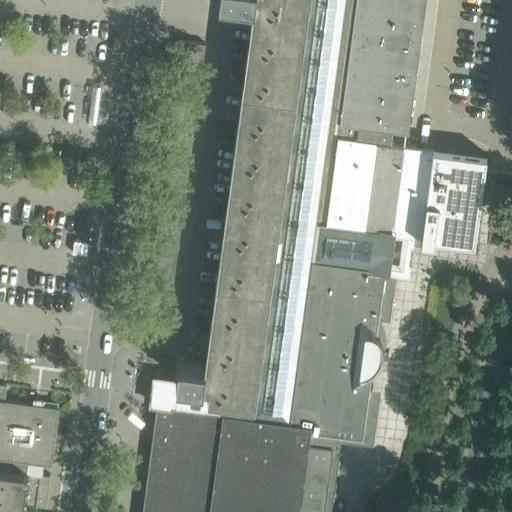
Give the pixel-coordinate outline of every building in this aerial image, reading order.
[(306,15),(307,0),(259,0),(258,8),(306,15)] [(419,49),(425,0),(346,0),(341,39),(419,49)] [(301,53),(306,15),(258,8),(253,47),(301,53)] [(204,53),(206,41),(182,38),(181,50),(204,53)] [(415,78),(419,49),(341,39),(337,67),(415,78)] [(295,92),(301,53),(253,47),(248,85),(295,92)] [(202,64),(204,53),(181,50),(179,61),(202,64)] [(201,76),(202,64),(179,61),(178,73),(201,76)] [(408,130),(415,78),(337,67),(330,120),(340,121),(338,134),(347,134),(349,122),(405,129),(405,130),(408,130)] [(199,87),(201,76),(178,73),(176,84),(199,87)] [(198,98),(199,87),(176,84),(175,95),(198,98)] [(290,130),(295,92),(248,85),(243,124),(290,130)] [(196,110),(198,98),(175,95),(173,107),(196,110)] [(195,121),(196,110),(173,107),(172,118),(195,121)] [(193,133),(195,121),(172,118),(170,130),(193,133)] [(285,168),(290,130),(243,124),(238,161),(285,168)] [(192,144),(193,133),(170,130),(169,141),(192,144)] [(366,227),(378,139),(347,134),(338,134),(326,221),(366,227)] [(395,230),(406,143),(404,142),(403,142),(378,139),(366,227),(393,230),(395,230)] [(190,156),(192,144),(169,141),(167,152),(190,156)] [(422,234),(434,147),(406,143),(395,230),(422,234)] [(473,241),(482,176),(485,154),(434,147),(422,234),(473,241)] [(189,167),(190,156),(167,152),(166,164),(189,167)] [(280,205),(285,168),(238,161),(233,199),(280,205)] [(187,178),(189,167),(166,164),(164,175),(187,178)] [(186,190),(187,178),(164,175),(163,187),(186,190)] [(184,201),(186,190),(163,187),(161,198),(184,201)] [(183,213),(184,201),(161,198),(159,209),(183,213)] [(275,244),(280,205),(233,199),(228,237),(275,244)] [(181,224),(183,213),(159,209),(158,221),(181,224)] [(180,235),(181,224),(158,221),(156,232),(180,235)] [(380,322),(379,320),(381,304),(386,304),(391,269),(388,269),(391,249),(393,230),(366,227),(326,221),(321,260),(312,259),(291,420),(312,423),(311,430),(368,438),(373,402),(368,401),(370,385),(372,383),(374,380),(376,379),(379,375),(380,373),(382,371),(383,367),(385,364),(386,361),(386,359),(388,360),(389,349),(388,349),(387,345),(387,343),(387,340),(386,335),(384,331),(383,328),(382,325),(380,322)] [(178,247),(180,235),(156,232),(155,244),(178,247)] [(270,282),(275,244),(228,237),(223,276),(270,282)] [(176,258),(178,247),(155,244),(153,255),(176,258)] [(175,270),(176,258),(153,255),(152,266),(175,270)] [(173,281),(175,270),(152,266),(150,278),(173,281)] [(265,321),(270,282),(223,276),(217,314),(265,321)] [(172,292),(173,281),(150,278),(149,289),(172,292)] [(170,304),(172,292),(149,289),(147,301),(170,304)] [(169,315),(170,304),(147,301),(146,312),(169,315)] [(167,327),(169,315),(146,312),(144,324),(167,327)] [(260,359),(265,321),(217,314),(212,352),(260,359)] [(255,398),(260,359),(212,352),(211,361),(202,360),(202,355),(191,348),(184,358),(178,357),(175,377),(188,379),(197,391),(255,398)] [(0,511),(21,511),(22,509),(25,509),(26,502),(36,503),(36,504),(46,505),(50,473),(41,472),(42,462),(52,463),(60,405),(41,403),(44,398),(43,397),(43,398),(34,397),(33,402),(4,398),(0,397),(0,511)] [(323,511),(333,445),(309,442),(285,439),(287,427),(311,430),(312,423),(291,420),(157,402),(142,511),(323,511)]
